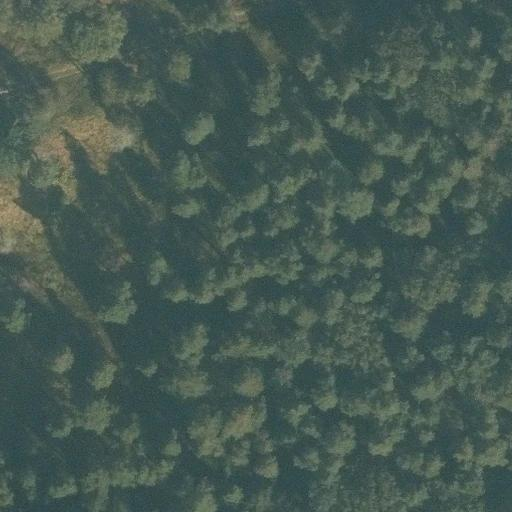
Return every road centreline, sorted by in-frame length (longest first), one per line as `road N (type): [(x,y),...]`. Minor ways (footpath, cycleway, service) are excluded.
road 1 (track): [(361,0),(0,86)]
road 2 (unknown): [(511,186),(454,327),(432,511)]
